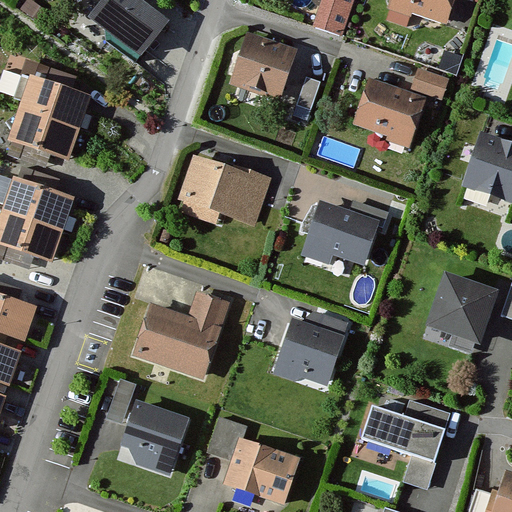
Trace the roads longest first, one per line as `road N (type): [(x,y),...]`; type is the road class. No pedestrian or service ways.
road 1 (residential): [(219,0),(152,185),(104,244),(8,511)]
road 2 (unknown): [(16,159),(152,185)]
